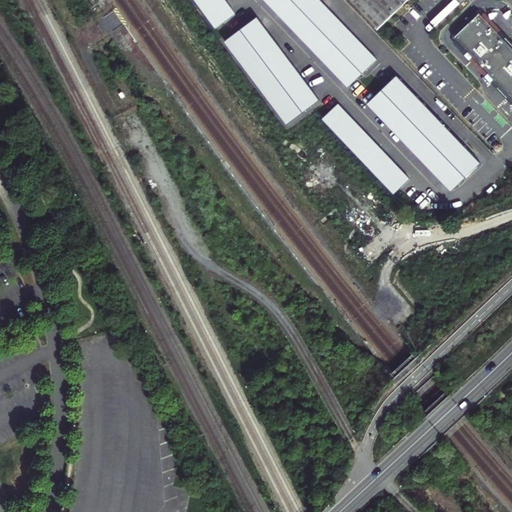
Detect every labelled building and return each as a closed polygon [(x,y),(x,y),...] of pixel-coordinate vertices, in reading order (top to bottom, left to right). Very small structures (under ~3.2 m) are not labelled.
[(195,0),(217,28),(242,9),(235,0),(195,0)] [(320,0),(271,0),(351,83),(376,58),(320,0)] [(350,0),(382,34),(417,0),(350,0)] [(226,40),(290,123),(330,92),(266,9),(226,40)] [(478,18),(456,38),(459,42),(457,44),(460,46),(457,49),(468,61),(467,62),(472,67),(473,66),(488,82),(492,79),(492,80),(488,84),(493,90),(494,89),(511,106),(511,43),(488,19),(485,21),(483,19),(481,21),(478,18)] [(369,100),(453,188),(483,160),(398,72),(369,100)] [(338,110),(322,125),(395,200),(411,185),(338,110)]
